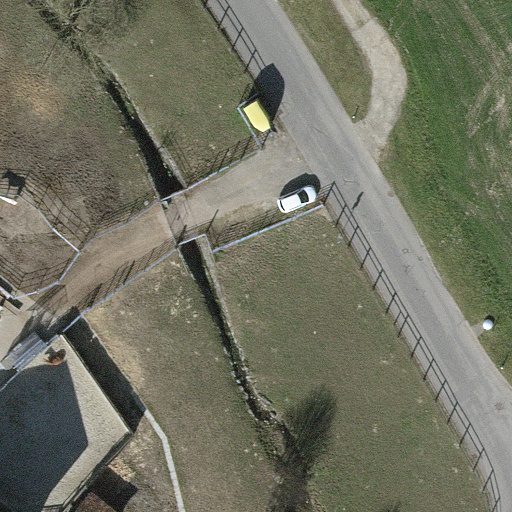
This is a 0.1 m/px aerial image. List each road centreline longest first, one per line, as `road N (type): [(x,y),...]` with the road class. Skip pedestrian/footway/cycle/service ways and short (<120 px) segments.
road 1 (unclassified): [(511,455),(332,146),(236,0)]
road 2 (track): [(332,146),(95,264),(0,352)]
road 3 (track): [(346,0),(376,41),(388,87),(378,122),(341,161)]
